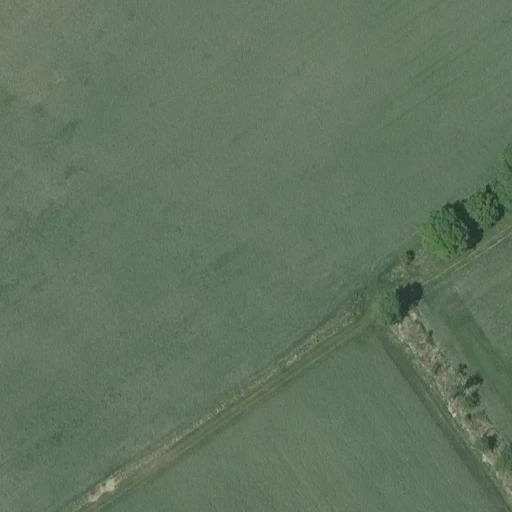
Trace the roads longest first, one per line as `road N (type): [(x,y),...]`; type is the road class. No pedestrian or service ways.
road 1 (track): [(83,511),(511,216)]
road 2 (track): [(0,93),(377,308)]
